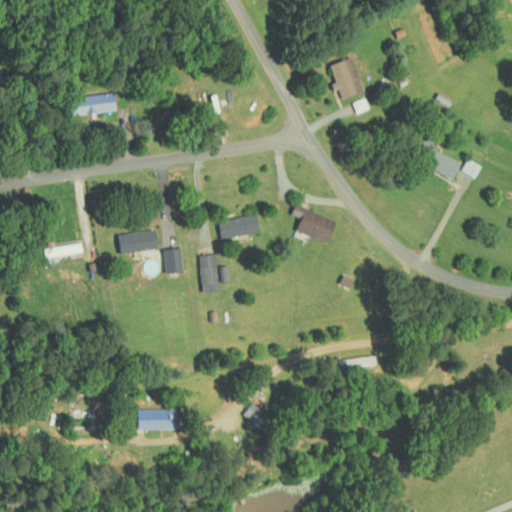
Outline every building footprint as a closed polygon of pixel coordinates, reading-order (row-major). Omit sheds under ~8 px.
[(323,78),(322,78),(327,94),(351,86),(339,51),(316,59),(323,78)] [(54,109),(102,107),(101,89),(53,92),(54,109)] [(356,103),(352,93),(340,97),(344,108),(356,103)] [(448,155),(422,145),(425,137),(412,132),(402,156),(441,172),(448,155)] [(468,161),(454,153),(448,165),(462,173),(468,161)] [(282,198),(278,210),(287,213),(282,225),(313,238),(323,215),(282,198)] [(208,234),(246,226),(243,209),(205,216),(208,234)] [(105,228),(107,247),(144,244),(142,225),(105,228)] [(70,246),(68,237),(30,244),(31,253),(70,246)] [(149,244),(153,268),(170,266),(166,242),(149,244)] [(188,287),(205,286),(203,249),(186,250),(188,287)] [(124,424),(162,424),(161,404),(123,404),(124,424)]
